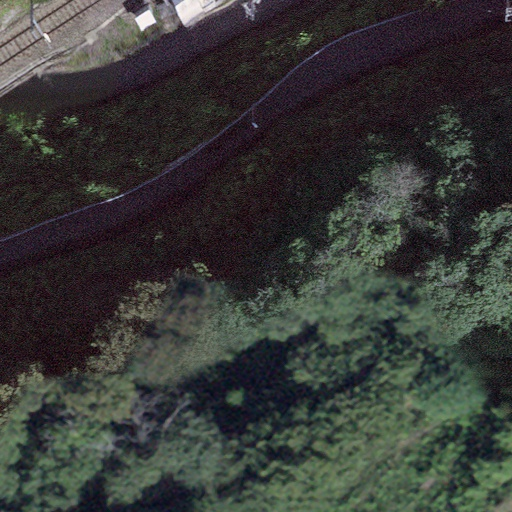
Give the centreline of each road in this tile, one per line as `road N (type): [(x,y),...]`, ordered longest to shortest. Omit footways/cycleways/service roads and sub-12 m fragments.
road 1 (residential): [(0,261),(131,203),(254,135),(351,66),(511,7)]
road 2 (residential): [(0,91),(93,85),(273,0)]
